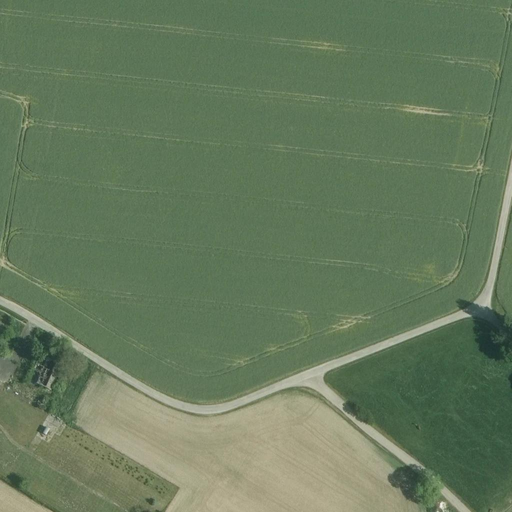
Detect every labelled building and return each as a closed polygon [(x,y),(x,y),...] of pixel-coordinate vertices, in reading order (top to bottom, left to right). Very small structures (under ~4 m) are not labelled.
[(12,321),(1,319),(0,322),(0,356),(6,358),(12,321)] [(62,366),(41,356),(30,381),(51,390),(62,366)] [(47,418),(4,391),(0,388),(0,416),(21,430),(35,438),(38,432),(47,418)] [(80,487),(73,483),(68,492),(75,496),(80,487)] [(76,499),(82,503),(89,493),(83,489),(76,499)]
